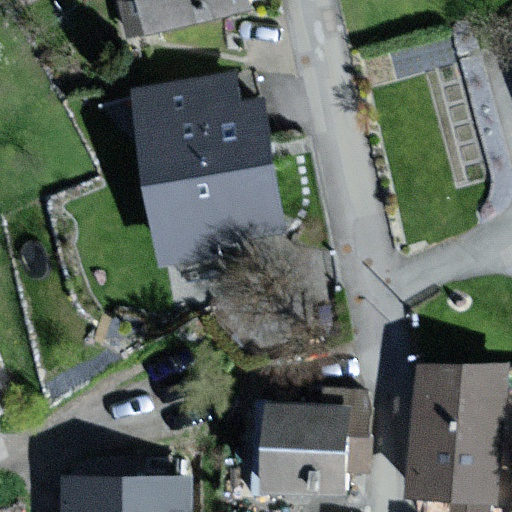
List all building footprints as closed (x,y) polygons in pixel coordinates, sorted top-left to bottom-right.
[(157,0),(163,20),(251,0),(157,0)] [(238,71),(148,87),(176,244),(290,223),(277,147),(269,102),(245,107),(242,90),(238,71)] [(432,362),(422,487),(497,493),(507,368),(432,362)] [(331,405),(286,403),(283,481),(352,484),(353,462),(368,463),(371,389),(331,388),(331,405)] [(191,511),(192,478),(76,476),(75,511),(191,511)]
